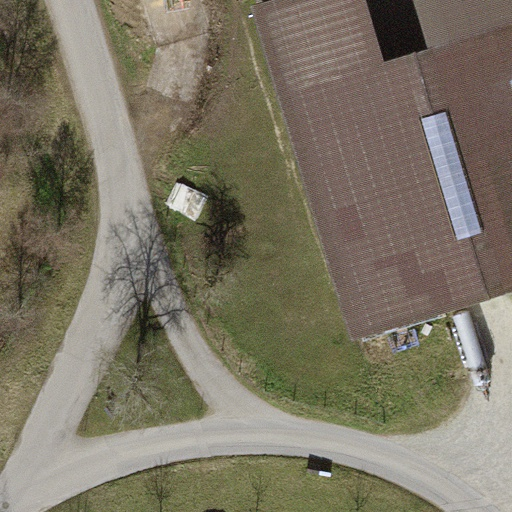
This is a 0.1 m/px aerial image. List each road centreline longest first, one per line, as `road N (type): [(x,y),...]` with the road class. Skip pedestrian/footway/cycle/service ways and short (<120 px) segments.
road 1 (residential): [(66,0),(131,253),(19,493),(0,503)]
road 2 (track): [(511,510),(494,490),(249,430),(122,449),(19,493)]
road 3 (track): [(131,253),(249,430)]
road 4 (track): [(494,490),(494,329)]
